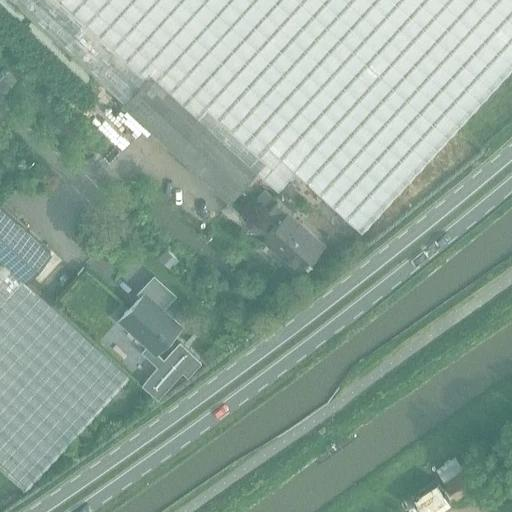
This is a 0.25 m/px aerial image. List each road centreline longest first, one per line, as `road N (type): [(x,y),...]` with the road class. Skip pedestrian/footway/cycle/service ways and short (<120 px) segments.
road 1 (primary): [(511,150),(234,373),(38,511)]
road 2 (primary): [(80,511),(511,184)]
